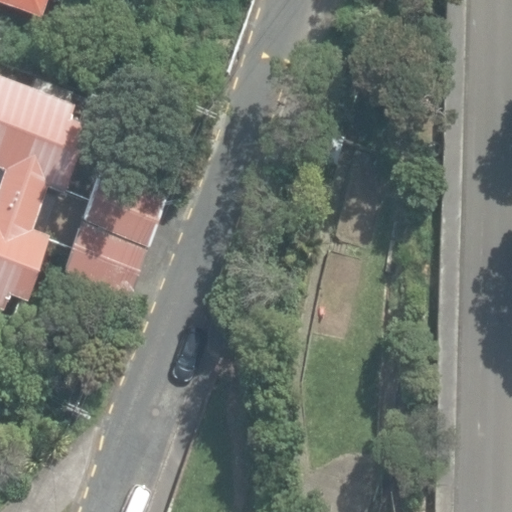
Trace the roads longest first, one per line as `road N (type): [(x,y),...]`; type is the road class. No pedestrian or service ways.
road 1 (residential): [(278,0),(101,511)]
road 2 (residential): [(487,511),(496,0)]
